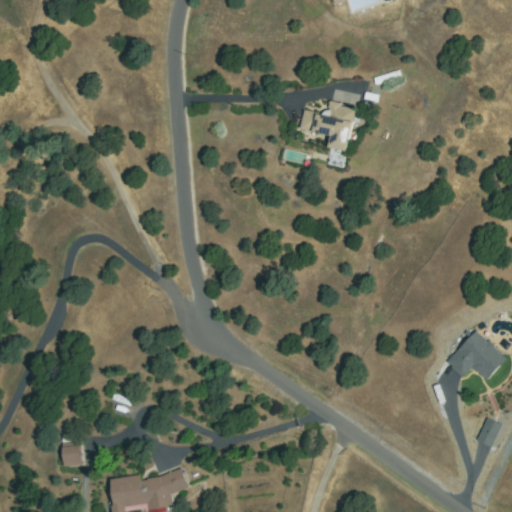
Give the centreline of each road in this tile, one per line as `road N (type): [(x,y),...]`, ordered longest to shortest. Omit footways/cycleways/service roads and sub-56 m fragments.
road 1 (residential): [(210,329),(186,203),(176,71),(184,0)]
road 2 (residential): [(210,329),(456,511)]
